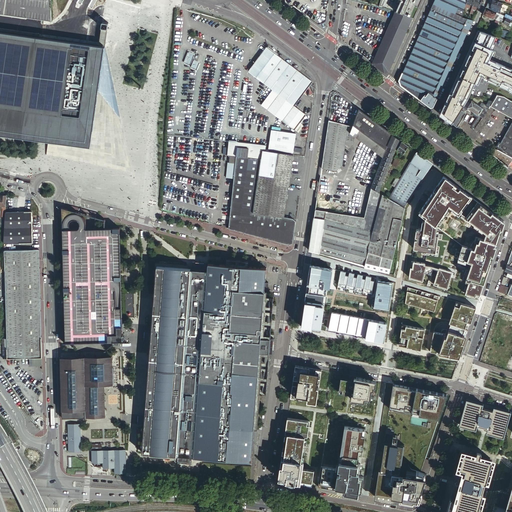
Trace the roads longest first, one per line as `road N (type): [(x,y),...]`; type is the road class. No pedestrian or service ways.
road 1 (unclassified): [(48,203),(53,477)]
road 2 (residential): [(297,259),(60,189)]
road 3 (tertiary): [(325,79),(511,219)]
road 4 (unclassified): [(325,79),(297,259)]
road 5 (residential): [(460,386),(284,353)]
road 6 (unknown): [(207,128),(224,126),(235,63),(250,77),(258,106),(288,129)]
road 7 (primary): [(511,191),(379,94)]
road 8 (residential): [(460,386),(511,233)]
road 9 (tertiary): [(210,3),(325,79)]
road 10 (unclassified): [(284,353),(264,488)]
road 11 (residential): [(397,511),(264,488)]
road 12 (residential): [(420,511),(460,386)]
